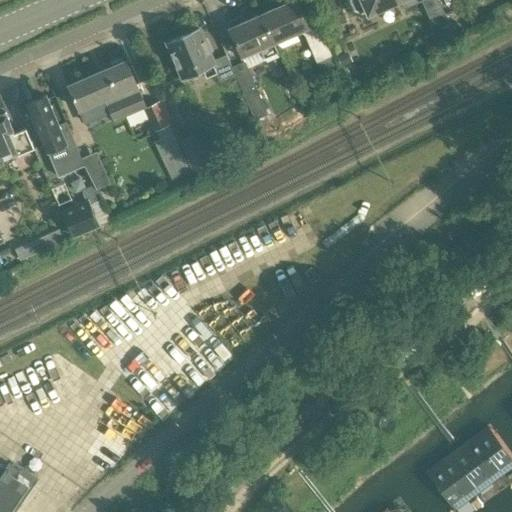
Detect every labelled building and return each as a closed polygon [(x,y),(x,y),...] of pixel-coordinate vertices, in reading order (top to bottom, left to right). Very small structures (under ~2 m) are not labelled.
[(293,0),(263,13),(275,42),(300,31),(305,35),(317,62),(332,55),(317,23),(309,27),(297,0),(293,0)] [(418,3),(417,1),(416,0),(349,0),(350,0),(354,11),(364,13),(369,11),(369,12),(396,0),(400,0),(404,9),(418,3)] [(438,0),(421,0),(428,16),(430,15),(441,36),(454,29),(445,12),(438,0)] [(275,42),(263,13),(244,22),(242,16),(228,22),(231,27),(229,28),(242,57),(260,49),(264,59),(279,53),(274,43),(275,42)] [(236,75),(232,66),(228,57),(215,62),(216,65),(215,65),(198,26),(166,40),(183,80),(203,71),(206,78),(216,74),(220,83),(235,76),(236,75)] [(347,51),(336,55),(341,65),(351,61),(347,51)] [(146,106),(126,60),(68,85),(79,110),(104,99),(113,121),(144,108),(146,106)] [(236,75),(235,76),(264,140),(276,133),(245,61),(232,66),(236,75)] [(59,126),(46,95),(27,103),(53,164),(79,153),(66,123),(59,126)] [(173,177),(189,171),(159,101),(146,106),(144,108),(154,130),(153,131),(173,177)] [(18,155),(34,148),(25,129),(14,133),(5,112),(0,114),(0,162),(3,161),(1,158),(17,151),(18,155)] [(192,170),(208,164),(195,132),(179,139),(192,170)] [(73,235),(96,226),(98,225),(88,202),(63,212),(73,235)] [(58,229),(15,249),(20,260),(63,240),(58,229)] [(441,332),(467,313),(454,294),(427,312),(441,332)] [(398,362),(434,336),(420,317),(384,343),(398,362)] [(271,454),(302,429),(286,409),(255,434),(271,454)] [(410,477),(436,511),(472,511),(511,481),(511,458),(483,421),(410,477)] [(271,454),(255,434),(242,445),(258,465),(271,454)] [(0,511),(8,511),(29,483),(5,467),(0,463),(0,511)] [(209,488),(220,500),(222,502),(246,480),(235,468),(228,474),(224,469),(206,486),(209,488)] [(207,511),(220,500),(209,488),(187,509),(188,510),(190,511),(207,511)] [(370,511),(400,511),(388,497),(370,511)]
